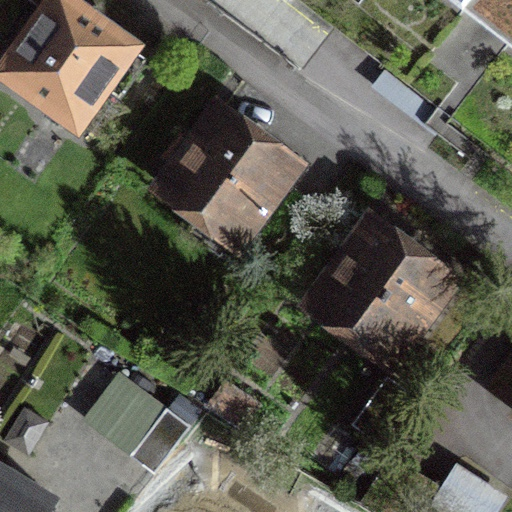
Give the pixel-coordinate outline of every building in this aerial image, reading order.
[(147,59),(64,0),(54,0),(4,71),(76,123),(103,85),(119,97),(147,59)] [(511,0),(449,0),(511,48),(511,0)] [(291,163),(218,111),(163,189),(236,241),(291,163)] [(445,278),(373,225),(315,305),(387,357),(445,278)] [(511,366),(493,392),(511,405),(511,366)] [(189,426),(166,408),(129,455),(152,473),(189,426)] [(277,511),(176,447),(139,504),(152,511),(277,511)] [(423,511),(440,487),(391,454),(359,502),(375,511),(423,511)] [(0,467),(0,511),(45,511),(54,498),(0,467)]
